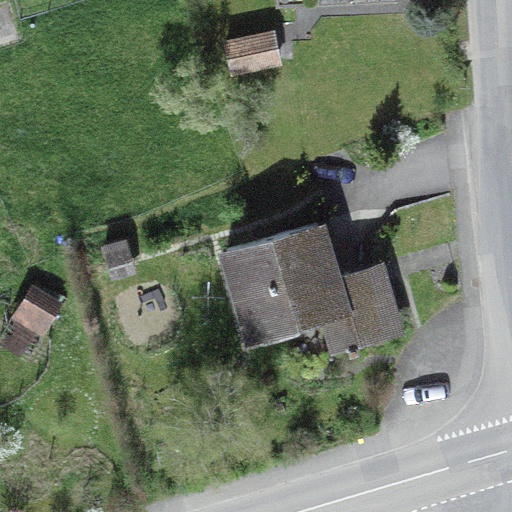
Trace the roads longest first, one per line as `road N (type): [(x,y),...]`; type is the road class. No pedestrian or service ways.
road 1 (tertiary): [(511,233),(492,0)]
road 2 (tertiary): [(301,511),(511,449)]
